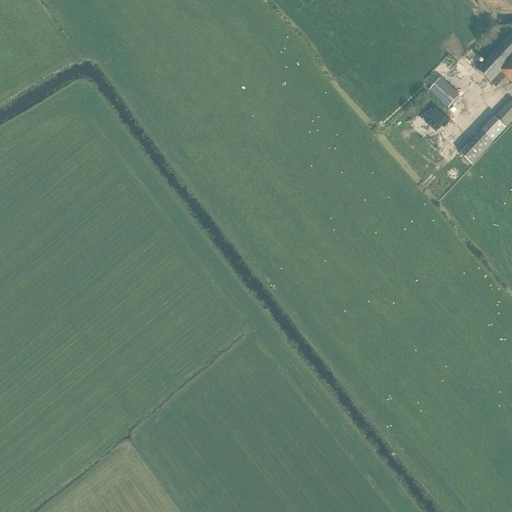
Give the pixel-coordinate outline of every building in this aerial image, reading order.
[(511,32),(477,70),(496,88),(506,77),(511,83),(511,32)] [(448,109),(460,97),(440,78),(429,90),(448,109)] [(491,143),(511,120),(511,102),(510,101),(486,127),(481,133),(491,143)] [(433,104),(423,115),(457,145),(465,136),(455,127),(457,126),(433,104)] [(432,144),(442,152),(446,148),(436,138),(439,135),(430,126),(420,137),(430,146),(432,144)] [(471,162),(485,147),(476,139),(462,153),(471,162)]
